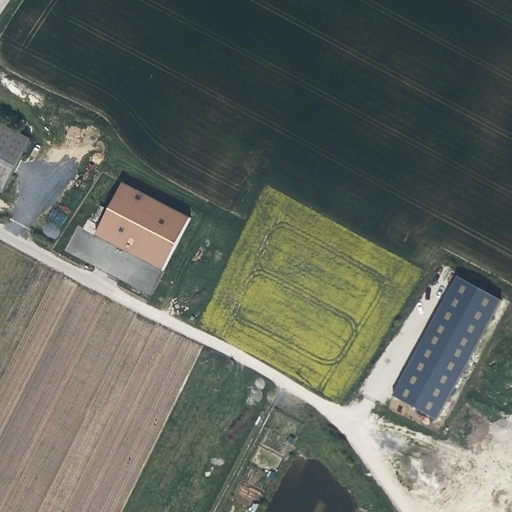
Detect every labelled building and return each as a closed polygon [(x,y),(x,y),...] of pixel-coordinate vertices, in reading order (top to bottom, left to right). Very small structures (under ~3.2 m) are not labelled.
[(32,139),(0,122),(0,191),(3,193),(32,139)] [(124,182),(96,235),(163,270),(191,219),(124,182)] [(54,208),(48,217),(50,218),(41,231),(53,239),(68,217),(54,208)] [(92,233),(96,224),(87,220),(83,229),(92,233)] [(501,301),(457,277),(392,397),(437,421),(501,301)]
